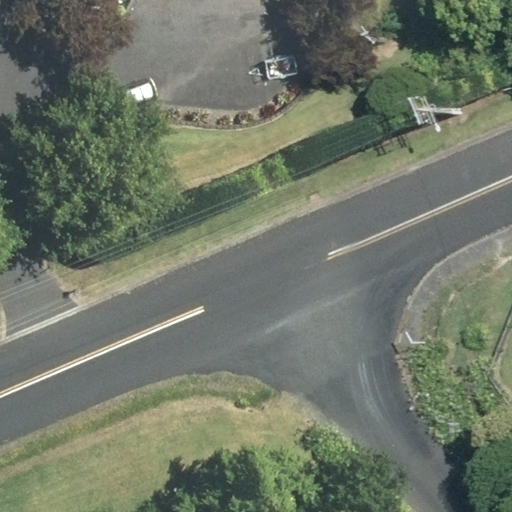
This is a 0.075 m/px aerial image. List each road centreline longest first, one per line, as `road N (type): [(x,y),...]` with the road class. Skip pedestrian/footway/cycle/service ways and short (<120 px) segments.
road 1 (residential): [(510,511),(290,247)]
road 2 (residential): [(290,247),(0,374)]
road 3 (residential): [(511,150),(290,247)]
